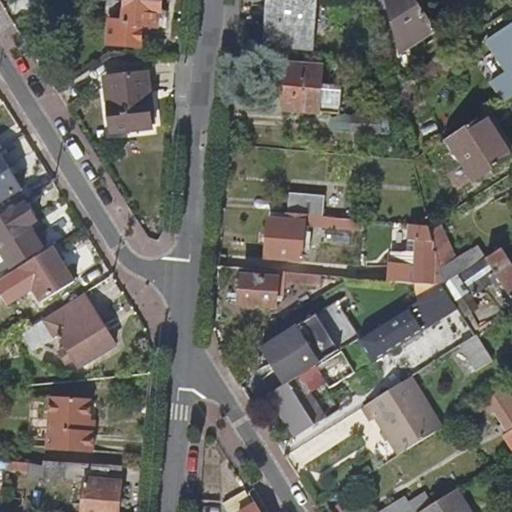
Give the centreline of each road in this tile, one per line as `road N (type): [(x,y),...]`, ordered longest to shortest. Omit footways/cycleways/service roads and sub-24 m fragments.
road 1 (residential): [(188,268),(130,263),(0,58)]
road 2 (residential): [(188,268),(211,0)]
road 3 (residential): [(291,511),(181,330)]
road 4 (residential): [(167,511),(181,330)]
